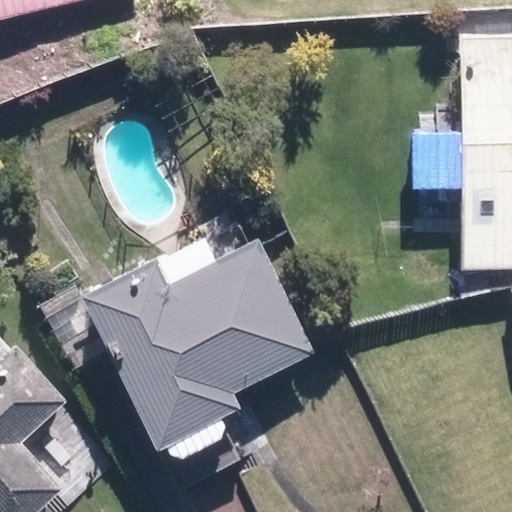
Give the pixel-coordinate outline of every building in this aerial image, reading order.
[(0,0),(0,10),(44,0),(0,0)] [(511,42),(451,43),(452,270),(511,269),(511,42)] [(142,261),(68,299),(145,444),(225,402),(222,396),(302,354),(244,245),(158,290),(142,261)] [(421,253),(329,271),(339,325),(431,307),(421,253)] [(0,511),(19,511),(47,488),(10,448),(56,407),(0,345),(0,511)]
